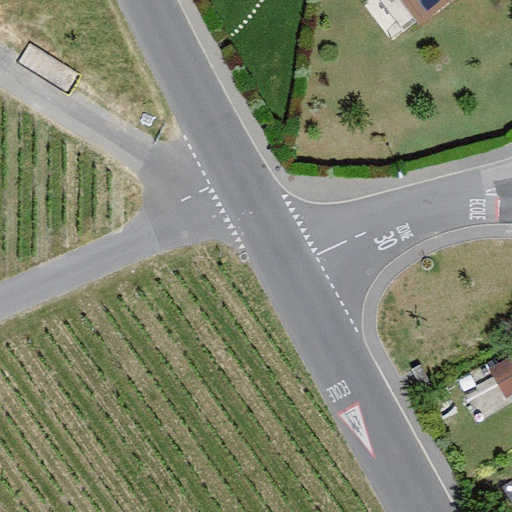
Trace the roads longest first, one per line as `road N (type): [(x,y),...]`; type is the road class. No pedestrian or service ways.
road 1 (tertiary): [(287,248),(421,511)]
road 2 (unclassified): [(257,193),(178,176),(0,64)]
road 3 (unclassified): [(257,193),(0,308)]
road 4 (residential): [(507,185),(287,248)]
road 5 (tertiary): [(154,0),(257,193)]
